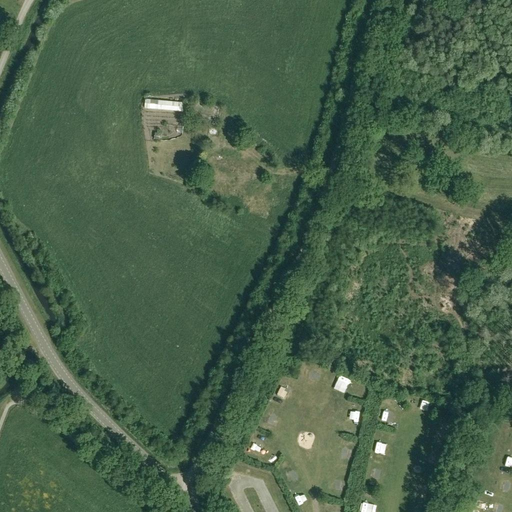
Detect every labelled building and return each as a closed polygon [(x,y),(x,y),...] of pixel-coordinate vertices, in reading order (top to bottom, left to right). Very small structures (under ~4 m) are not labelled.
[(183,103),(156,101),(155,110),(183,112),(183,103)] [(215,106),(212,118),(218,119),(221,108),(215,106)] [(316,367),(312,378),(322,381),(326,371),(316,367)] [(342,378),(339,391),(350,394),(353,381),(342,378)] [(284,387),(281,395),(295,400),(298,392),(284,387)] [(424,413),(432,414),(434,404),(426,403),(424,413)] [(351,412),(350,423),(362,424),(363,413),(351,412)] [(270,413),(266,421),(274,425),(278,417),(270,413)] [(400,425),(401,416),(386,415),(385,424),(400,425)] [(261,452),(265,446),(255,441),(252,448),(261,452)] [(344,451),(343,460),(354,461),(355,451),(344,451)] [(373,479),(382,480),(383,470),(373,469),(373,479)] [(288,473),(291,484),(300,481),(297,471),(288,473)] [(500,489),(511,491),(511,481),(502,480),(500,489)] [(347,491),(347,481),(338,481),(338,491),(347,491)] [(297,496),(301,506),(311,502),(306,492),(297,496)]
